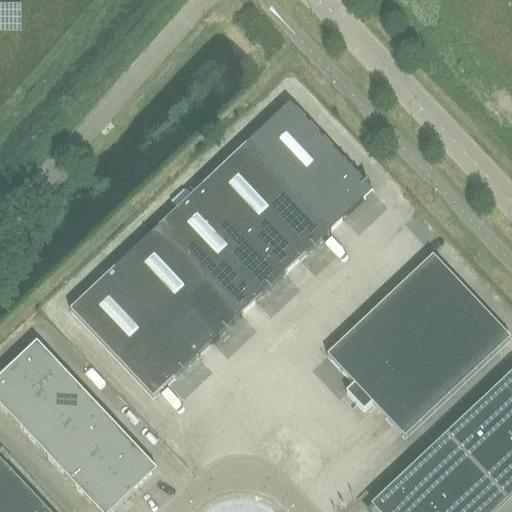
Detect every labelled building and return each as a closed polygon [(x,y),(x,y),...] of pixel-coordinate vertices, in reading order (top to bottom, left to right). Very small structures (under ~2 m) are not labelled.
[(70,313),(153,402),(373,195),(290,106),(70,313)] [(433,259),(327,358),(355,388),(347,395),(364,414),(372,406),(405,441),(511,341),(433,259)] [(12,369),(26,385),(49,363),(52,361),(37,345),(12,369)] [(52,361),(49,363),(26,385),(40,400),(66,376),(52,361)] [(0,409),(0,410),(26,385),(12,369),(0,380),(0,409)] [(66,376),(40,400),(54,415),(80,391),(66,376)] [(511,377),(370,511),(371,511),(499,511),(511,500),(511,377)] [(0,410),(14,424),(40,400),(26,385),(0,410)] [(68,430),(94,406),(80,391),(54,415),(68,430)] [(54,415),(40,400),(14,424),(28,439),(54,415)] [(68,430),(82,444),(108,421),(94,406),(68,430)] [(28,439),(42,454),(68,430),(54,415),(28,439)] [(96,459),(122,435),(108,421),(82,444),(96,459)] [(82,444),(68,430),(42,454),(56,469),(82,444)] [(96,459),(110,474),(136,450),(122,435),(96,459)] [(56,469),(70,484),(96,459),(82,444),(56,469)] [(136,450),(110,474),(132,498),(157,473),(136,450)] [(70,484),(84,499),(110,474),(96,459),(70,484)] [(46,511),(0,462),(0,464),(7,472),(0,478),(0,511),(46,511)] [(116,511),(132,498),(110,474),(84,499),(96,511),(116,511)]
